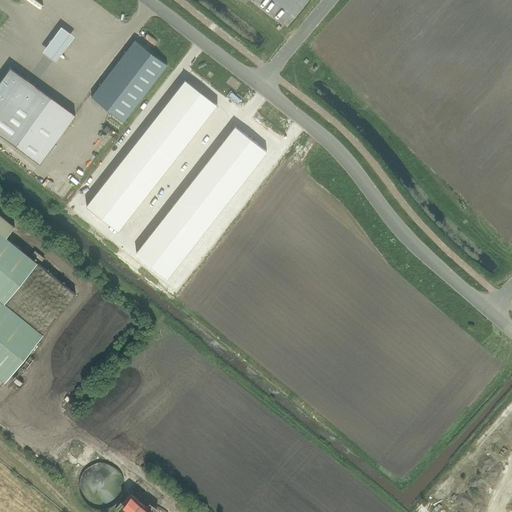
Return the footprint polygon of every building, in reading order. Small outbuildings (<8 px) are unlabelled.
[(68,25),(50,50),(63,60),(82,35),(68,25)] [(405,85),(366,52),(371,46),(353,31),(328,61),(346,77),(347,75),(385,108),(405,85)] [(135,40),(92,97),(124,122),(168,64),(135,40)] [(10,68),(0,81),(0,134),(40,164),(76,116),(10,68)] [(118,230),(217,105),(185,79),(185,80),(87,206),(118,230)] [(235,126),(136,252),(168,277),(267,151),(235,126)] [(0,377),(5,381),(75,295),(37,263),(7,237),(15,227),(0,215),(0,377)] [(35,251),(32,256),(41,263),(45,259),(35,251)] [(123,505),(131,511),(157,511),(159,510),(150,502),(146,507),(131,495),(123,505)]
